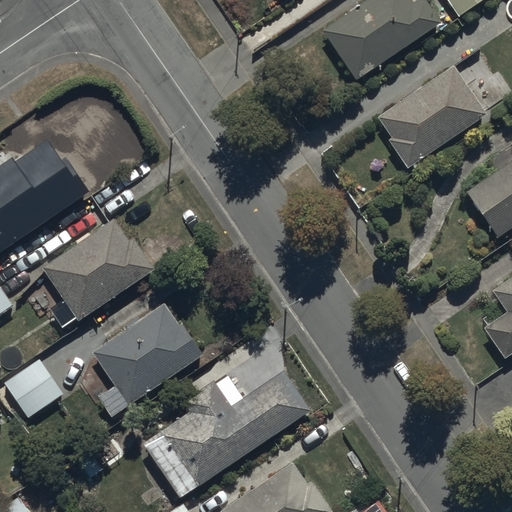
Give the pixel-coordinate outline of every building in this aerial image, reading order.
[(358,78),(443,17),(430,0),(359,0),(322,27),(358,78)] [(450,0),(459,14),(480,0),(450,0)] [(390,136),(409,164),(489,111),(482,101),(498,91),(481,67),(466,77),(455,60),(379,111),(394,133),(390,136)] [(0,247),(92,184),(69,151),(64,154),(47,130),(0,163),(0,247)] [(465,190),(495,235),(511,224),(511,142),(486,160),(494,171),(465,190)] [(115,215),(44,262),(64,293),(50,302),(63,323),(78,313),(80,315),(156,264),(136,234),(130,237),(115,215)] [(511,273),(494,285),(510,309),(487,323),(505,352),(511,347),(511,273)] [(0,278),(0,313),(16,303),(0,278)] [(168,296),(95,346),(130,399),(206,348),(186,318),(183,320),(168,296)] [(39,354),(5,378),(31,414),(65,390),(39,354)] [(191,405),(145,437),(184,492),(314,401),(287,362),(244,393),(229,372),(219,379),(216,375),(185,397),(191,405)] [(294,458),(222,506),(225,511),(328,511),(336,507),(315,475),(309,479),(294,458)] [(0,511),(31,511),(19,495),(0,508),(0,511)] [(391,511),(380,496),(355,511),(391,511)] [(193,511),(184,498),(164,511),(193,511)]
